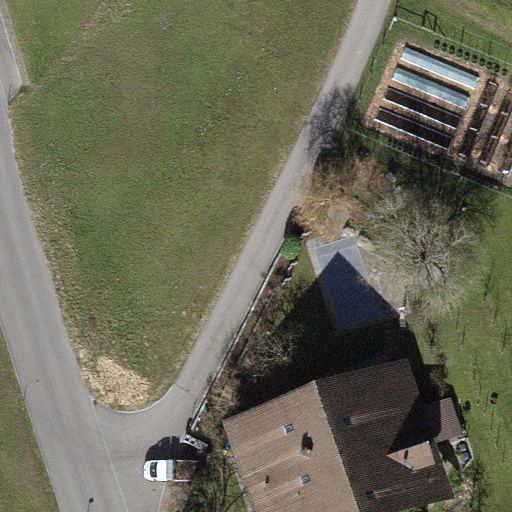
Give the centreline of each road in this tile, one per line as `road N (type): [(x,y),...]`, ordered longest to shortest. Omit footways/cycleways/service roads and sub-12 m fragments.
road 1 (unclassified): [(375,0),(181,406),(151,445),(84,471)]
road 2 (residential): [(84,471),(0,207)]
